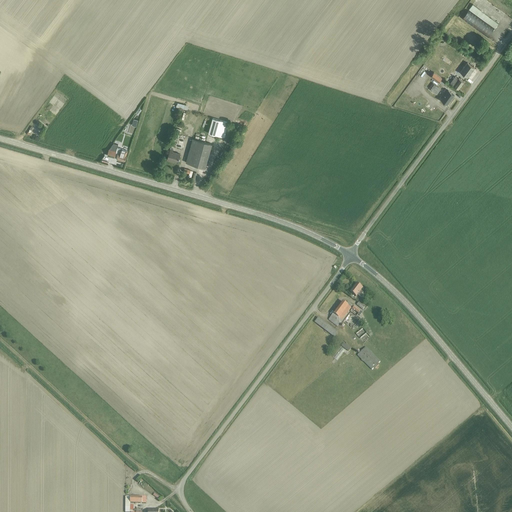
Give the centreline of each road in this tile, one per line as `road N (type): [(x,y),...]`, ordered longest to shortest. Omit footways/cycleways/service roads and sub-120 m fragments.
road 1 (unclassified): [(350,255),(266,218),(0,139)]
road 2 (unclassified): [(190,511),(182,483),(350,255)]
road 3 (unclassified): [(350,255),(511,35)]
road 4 (unclassified): [(511,429),(412,309),(350,255)]
road 5 (track): [(0,343),(119,451),(180,491)]
